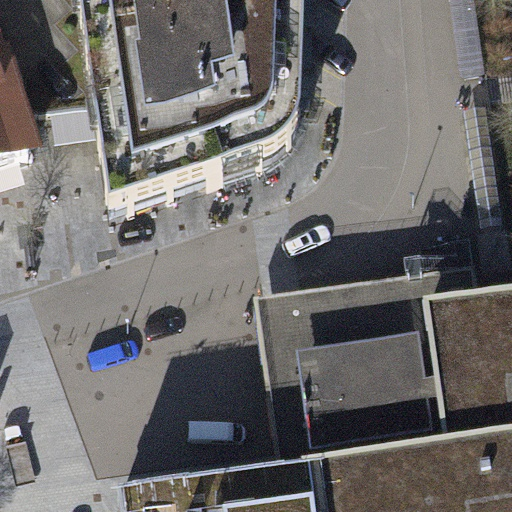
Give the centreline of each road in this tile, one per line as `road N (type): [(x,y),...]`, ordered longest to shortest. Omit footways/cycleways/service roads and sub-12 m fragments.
road 1 (residential): [(0,330),(325,230),(355,203),(370,172),(373,0)]
road 2 (unknown): [(511,376),(396,407),(340,444),(337,497),(345,511)]
